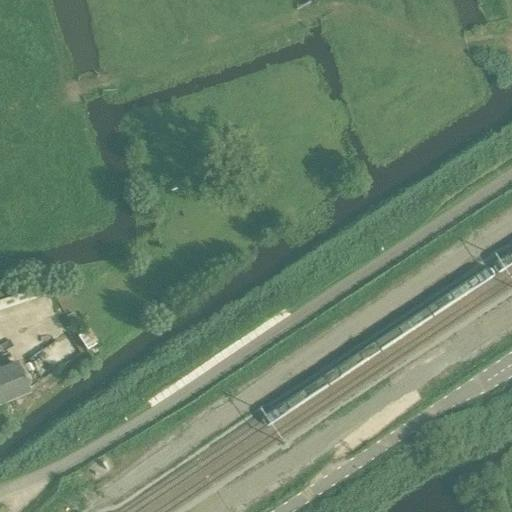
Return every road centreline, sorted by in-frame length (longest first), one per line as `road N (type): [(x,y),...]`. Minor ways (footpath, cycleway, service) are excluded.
road 1 (unclassified): [(0,493),(136,425),(511,177)]
road 2 (track): [(0,173),(74,91),(284,21),(335,11),(453,48),(511,42)]
road 3 (unclassified): [(282,511),(511,360)]
